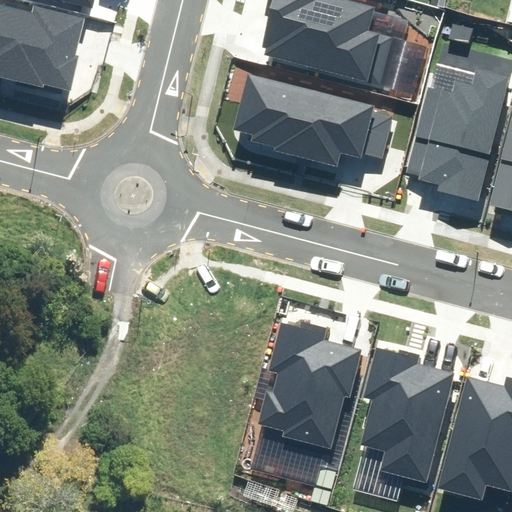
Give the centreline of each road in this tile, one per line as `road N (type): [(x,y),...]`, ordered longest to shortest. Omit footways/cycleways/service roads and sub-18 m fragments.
road 1 (residential): [(511,300),(164,211)]
road 2 (residential): [(128,152),(169,0)]
road 3 (residential): [(164,211),(148,237),(104,248),(69,218),(67,187)]
